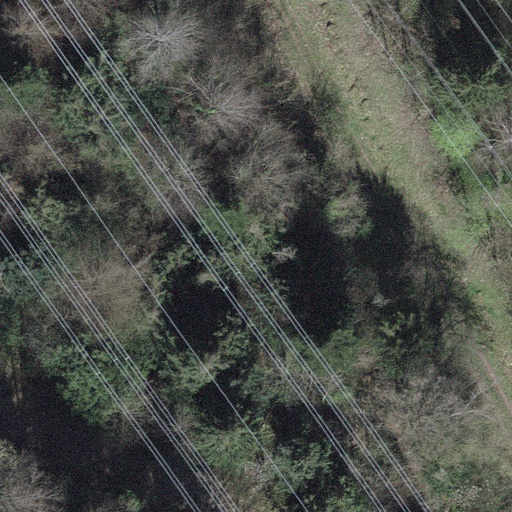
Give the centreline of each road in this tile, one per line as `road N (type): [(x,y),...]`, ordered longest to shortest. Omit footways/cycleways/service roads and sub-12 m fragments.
road 1 (track): [(277,0),(511,446)]
road 2 (track): [(0,398),(214,511)]
